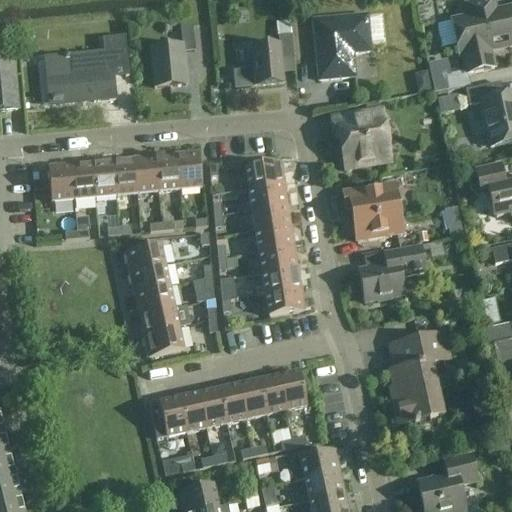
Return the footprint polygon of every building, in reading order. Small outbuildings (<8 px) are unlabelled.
[(454,39),(511,26),(511,8),(495,12),(493,0),(464,7),(467,18),(451,22),(454,39)] [(370,55),(369,43),(383,42),(381,18),(367,19),(367,17),(311,22),(317,84),(354,81),(352,57),(370,55)] [(293,61),(292,58),(290,37),(289,23),(276,24),(278,46),(250,49),(254,90),(284,87),(281,62),(293,61)] [(490,53),(511,47),(511,26),(454,39),(459,60),(462,59),(466,76),(493,70),(490,53)] [(149,52),(153,91),(186,88),(183,55),(194,54),(192,28),(180,29),(181,48),(149,52)] [(104,56),(44,62),(49,109),(114,102),(112,80),(127,78),(123,41),(103,43),(104,56)] [(13,64),(0,65),(0,114),(17,113),(13,64)] [(429,70),(431,80),(441,78),(439,68),(429,70)] [(426,74),(413,76),(417,95),(430,92),(426,74)] [(511,144),(511,96),(500,98),(498,86),(466,93),(469,106),(479,104),(489,149),(511,144)] [(380,112),(378,112),(330,120),(334,141),(339,140),(344,173),(389,166),(380,112)] [(175,157),(179,194),(201,192),(197,155),(175,157)] [(154,159),(157,196),(179,194),(175,157),(154,159)] [(133,161),(136,198),(157,196),(154,159),(133,161)] [(111,163),(115,200),(136,198),(133,161),(111,163)] [(90,165),(94,202),(115,200),(111,163),(90,165)] [(69,167),(73,204),(94,202),(90,165),(69,167)] [(243,171),(246,193),(284,187),(280,165),(243,171)] [(50,207),(73,204),(69,167),(46,169),(50,207)] [(511,184),(503,186),(499,167),(475,172),(479,194),(487,192),(493,220),(508,217),(509,220),(511,220),(511,224),(511,223),(511,184)] [(209,181),(217,180),(225,175),(230,168),(216,170),(216,168),(208,168),(209,181)] [(246,193),(250,213),(287,207),(284,187),(246,193)] [(392,187),(343,195),(346,214),(351,213),(356,245),(400,237),(392,187)] [(212,207),(213,219),(220,217),(221,217),(220,207),(212,207)] [(250,213),(253,233),(254,233),(290,228),(287,207),(250,213)] [(222,231),(221,217),(220,217),(213,219),(214,232),(222,231)] [(128,220),(117,221),(118,231),(119,239),(130,238),(128,220)] [(194,224),(194,231),(207,230),(206,223),(194,224)] [(160,227),(161,235),(173,233),(172,226),(160,227)] [(149,236),(161,235),(160,227),(148,228),(149,236)] [(253,233),(256,255),(294,249),(290,228),(254,233),(253,233)] [(460,228),(447,231),(449,240),(462,238),(460,228)] [(106,240),(119,239),(118,231),(106,232),(106,240)] [(76,234),(77,242),(88,241),(88,233),(76,234)] [(64,244),(77,242),(76,234),(64,236),(64,244)] [(425,234),(416,236),(418,245),(427,243),(425,234)] [(199,238),(200,249),(208,249),(207,237),(199,238)] [(511,246),(490,251),(494,267),(511,262),(511,246)] [(123,256),(128,277),(165,269),(160,247),(123,256)] [(216,250),(216,261),(224,260),(224,249),(216,250)] [(256,255),(260,277),(297,271),(294,249),(256,255)] [(401,280),(425,275),(427,275),(422,249),(363,260),(365,271),(356,273),(363,306),(377,303),(378,305),(389,302),(389,301),(404,298),(401,280)] [(225,262),(224,260),(216,261),(217,274),(226,273),(225,262)] [(128,277),(132,297),(169,289),(165,269),(128,277)] [(197,280),(197,282),(203,281),(211,281),(210,269),(196,271),(197,280)] [(260,277),(263,297),(300,291),(297,271),(260,277)] [(212,293),(211,281),(203,281),(197,282),(198,283),(203,283),(205,294),(212,293)] [(132,297),(137,319),(173,310),(174,309),(169,289),(132,297)] [(304,314),(300,291),(263,297),(267,320),(304,314)] [(219,292),(220,304),(228,303),(227,292),(219,292)] [(496,301),(482,303),(485,326),(499,324),(496,301)] [(229,316),(228,303),(220,304),(221,316),(229,316)] [(137,319),(142,339),(178,331),(174,309),(173,310),(137,319)] [(206,313),(207,324),(215,324),(214,312),(206,313)] [(216,336),(215,324),(207,324),(208,337),(216,336)] [(230,325),(223,326),(224,334),(231,333),(230,325)] [(183,354),(178,331),(142,339),(147,362),(183,354)] [(387,349),(393,373),(387,374),(394,403),(390,404),(396,430),(442,419),(433,380),(445,377),(442,364),(448,363),(442,337),(387,349)] [(511,395),(511,344),(495,349),(502,374),(507,373),(511,395)] [(278,379),(286,415),(306,411),(298,374),(278,379)] [(259,383),(267,420),(286,415),(278,379),(259,383)] [(237,388),(246,424),(267,420),(259,383),(237,388)] [(218,392),(226,429),(246,424),(237,388),(218,392)] [(197,397),(206,433),(226,429),(218,392),(197,397)] [(179,401),(186,437),(206,433),(197,397),(179,401)] [(165,442),(186,437),(179,401),(157,405),(165,442)] [(156,402),(148,404),(149,411),(157,409),(156,402)] [(485,433),(468,437),(471,453),(489,449),(485,433)] [(0,437),(0,461),(8,459),(3,437),(0,437)] [(292,443),(294,452),(306,449),(304,440),(292,443)] [(279,446),(281,455),(294,452),(292,443),(279,446)] [(252,451),(255,461),(266,458),(264,449),(252,451)] [(239,454),(241,464),(255,461),(252,451),(239,454)] [(294,484),(302,482),(302,483),(339,474),(335,454),(303,461),(301,454),(288,457),(294,484)] [(213,460),(216,469),(226,467),(224,458),(213,460)] [(432,480),(432,482),(416,485),(422,511),(463,511),(458,489),(476,485),(470,458),(443,465),(446,477),(432,480)] [(0,461),(0,483),(14,479),(8,459),(0,461)] [(199,463),(201,472),(216,469),(213,460),(199,463)] [(263,464),(254,465),(255,470),(257,479),(269,476),(267,467),(264,468),(263,464)] [(179,467),(181,477),(194,474),(192,465),(179,467)] [(302,483),(307,503),(344,495),(339,474),(302,483)] [(0,483),(0,504),(19,500),(14,479),(0,483)] [(176,496),(179,511),(205,511),(217,509),(213,488),(176,496)] [(243,496),(244,504),(256,501),(255,494),(243,496)] [(307,503),(308,511),(347,511),(344,495),(307,503)] [(0,504),(0,511),(21,511),(19,500),(0,504)] [(249,511),(258,510),(256,501),(244,504),(245,511),(249,511)] [(264,511),(265,511),(276,510),(277,510),(275,502),(263,505),(264,511)]
